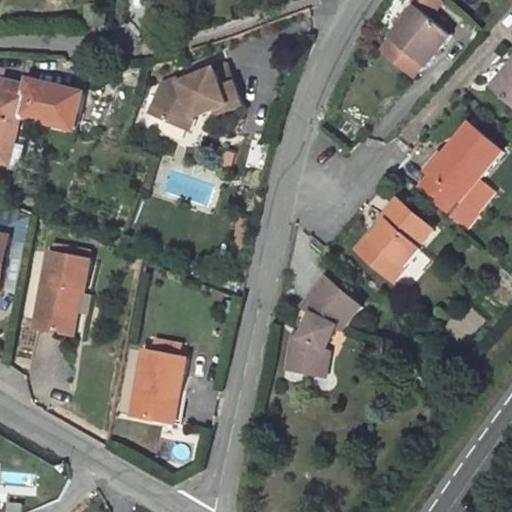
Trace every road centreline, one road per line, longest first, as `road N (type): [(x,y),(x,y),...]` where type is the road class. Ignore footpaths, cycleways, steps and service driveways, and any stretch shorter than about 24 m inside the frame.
road 1 (residential): [(289,176),(215,511)]
road 2 (residential): [(0,408),(183,511)]
road 3 (residential): [(357,0),(312,91),(289,176)]
road 4 (residential): [(0,44),(140,55)]
